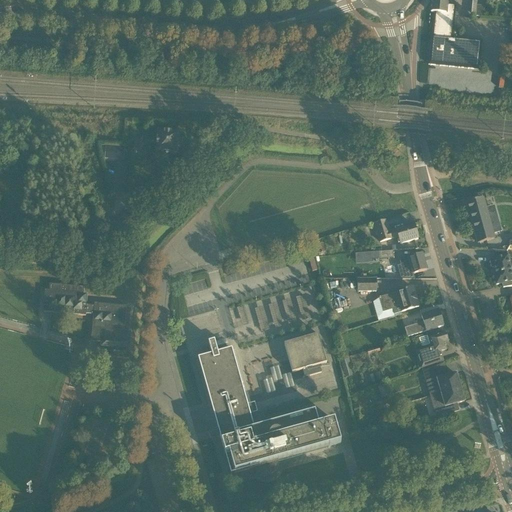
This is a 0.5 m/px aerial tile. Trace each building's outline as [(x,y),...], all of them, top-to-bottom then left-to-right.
[(428,65),(430,65),(479,70),(482,41),(452,38),(455,14),(446,13),(447,0),(431,0),(431,12),(434,13),(432,36),(431,36),(428,65)] [(486,7),(476,6),(475,16),(481,17),(486,7)] [(502,17),(510,19),(511,10),(504,9),(502,17)] [(178,133),(168,132),(158,131),(156,152),(159,152),(158,156),(164,156),(165,152),(176,153),(178,133)] [(104,146),(104,159),(122,160),(123,147),(104,146)] [(478,243),(494,239),(493,234),(499,232),(496,219),(489,221),(483,199),(466,203),(478,243)] [(389,232),(385,221),(375,224),(380,242),(398,237),(400,244),(418,239),(413,225),(396,230),(389,232)] [(378,252),(379,259),(393,258),(392,251),(378,252)] [(370,253),(360,254),(360,264),(370,264),(370,253)] [(413,274),(427,270),(422,255),(408,259),(399,262),(401,268),(410,265),(413,274)] [(511,275),(507,256),(490,260),(492,268),(494,267),(495,274),(493,274),(496,285),(502,284),(503,288),(511,286),(511,275)] [(357,279),(357,292),(377,292),(376,279),(357,279)] [(108,357),(118,358),(128,359),(130,341),(125,340),(126,332),(124,331),(126,306),(95,303),(94,306),(86,305),(88,294),(83,294),(84,288),(50,284),(49,291),(45,290),(43,312),(61,314),(61,311),(68,312),(68,314),(85,316),(86,314),(93,315),(91,342),(101,343),(100,347),(109,347),(108,357)] [(379,297),(383,312),(392,310),(394,314),(401,312),(418,308),(413,288),(379,297)] [(271,329),(309,319),(303,293),(290,296),(291,299),(269,304),(267,299),(261,300),(263,306),(254,308),(259,330),(270,327),(271,329)] [(407,337),(443,326),(438,311),(421,316),(423,324),(405,330),(407,337)] [(405,321),(406,326),(417,323),(416,318),(405,321)] [(443,361),(440,352),(446,350),(444,343),(448,342),(445,334),(437,336),(435,332),(420,336),(420,339),(419,339),(422,348),(423,347),(424,349),(415,352),(420,369),(443,361)] [(326,363),(318,335),(284,344),(292,373),(302,370),(304,377),(303,378),(322,373),(322,372),(321,372),(320,365),(326,363)] [(218,353),(214,341),(208,343),(212,355),(198,359),(218,429),(220,428),(221,435),(219,435),(222,445),(225,454),(229,453),(234,473),(234,474),(259,467),(260,469),(262,470),(263,472),(266,472),(268,472),(270,471),(272,469),(273,467),(273,465),(273,462),(341,443),(338,434),(337,429),(338,428),(337,425),(335,425),(334,421),(322,424),(322,425),(319,426),(315,412),(254,429),(250,415),(257,413),(255,403),(247,405),(232,349),(218,353)] [(439,387),(441,393),(460,388),(456,374),(439,379),(435,367),(422,371),(426,384),(431,382),(433,388),(439,387)] [(449,414),(447,407),(464,402),(460,388),(441,393),(443,400),(437,402),(439,408),(433,410),(436,418),(449,414)] [(378,418),(381,429),(382,431),(399,426),(396,413),(378,418)]
